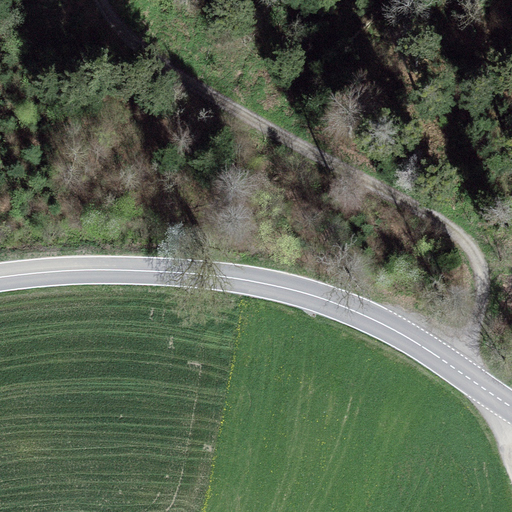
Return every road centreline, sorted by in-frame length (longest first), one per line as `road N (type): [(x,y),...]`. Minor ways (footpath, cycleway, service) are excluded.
road 1 (track): [(102,0),(135,43),(197,87),(433,214),(470,247),(481,287),(471,324),(442,358)]
road 2 (tertiary): [(511,406),(398,332),(304,293),(193,273),(0,277)]
